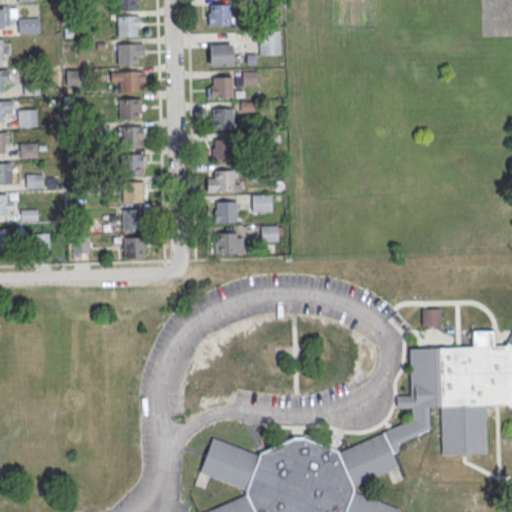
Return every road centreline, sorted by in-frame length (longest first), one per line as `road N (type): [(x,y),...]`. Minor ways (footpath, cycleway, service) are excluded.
road 1 (residential): [(171,0),(179,260),(164,273)]
road 2 (residential): [(164,273),(0,277)]
